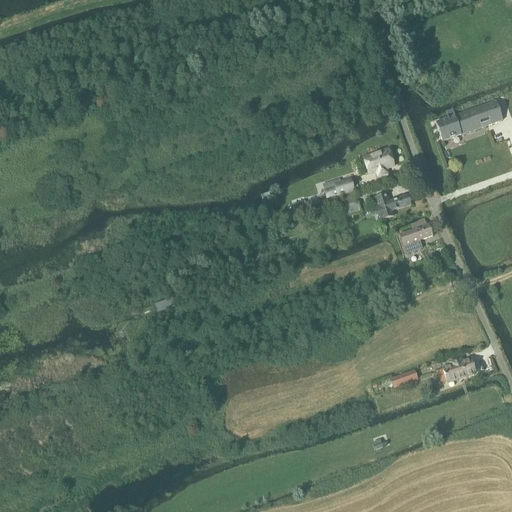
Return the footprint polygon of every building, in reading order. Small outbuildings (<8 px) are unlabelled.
[(448,119),(435,124),(442,143),(502,121),(496,102),(455,117),(453,110),(446,112),(448,119)] [(394,167),(388,150),(363,159),(369,176),(377,173),(378,177),(386,175),(384,171),(394,167)] [(325,191),(328,200),(354,191),(350,180),(334,185),(335,188),(325,191)] [(394,217),(394,216),(393,211),(411,206),(408,196),(388,202),(386,195),(375,198),(380,215),(379,215),(381,221),(394,217)] [(305,201),(293,204),(295,212),(307,209),(305,201)] [(362,213),(359,203),(339,209),(343,219),(362,213)] [(400,236),(406,252),(407,255),(422,249),(419,242),(433,237),(429,226),(400,236)] [(443,369),(448,383),(476,373),(472,360),(463,363),(462,360),(452,364),(452,366),(443,369)] [(392,380),(395,388),(418,380),(415,372),(392,380)] [(374,443),(376,451),(383,448),(381,440),(374,443)]
